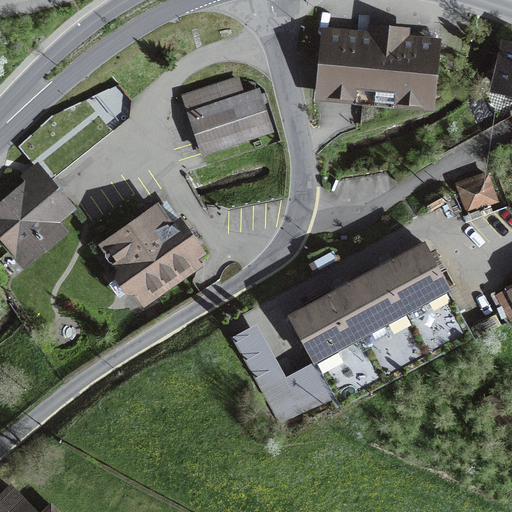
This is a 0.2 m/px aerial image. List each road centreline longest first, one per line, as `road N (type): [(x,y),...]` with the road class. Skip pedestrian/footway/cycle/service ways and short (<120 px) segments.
road 1 (unclassified): [(270,0),(305,173),(291,235),(261,266),(88,375),(0,444)]
road 2 (secondary): [(0,128),(87,43),(155,0)]
